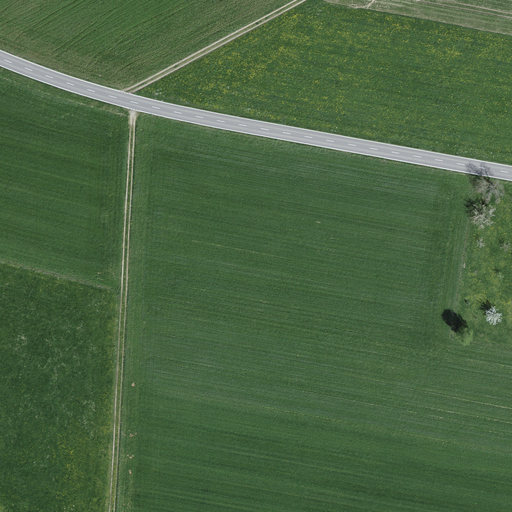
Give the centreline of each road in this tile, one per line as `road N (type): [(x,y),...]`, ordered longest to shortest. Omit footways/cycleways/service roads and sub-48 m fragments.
road 1 (secondary): [(511,172),(133,102),(0,57)]
road 2 (track): [(133,102),(109,511)]
road 3 (track): [(125,100),(299,0)]
